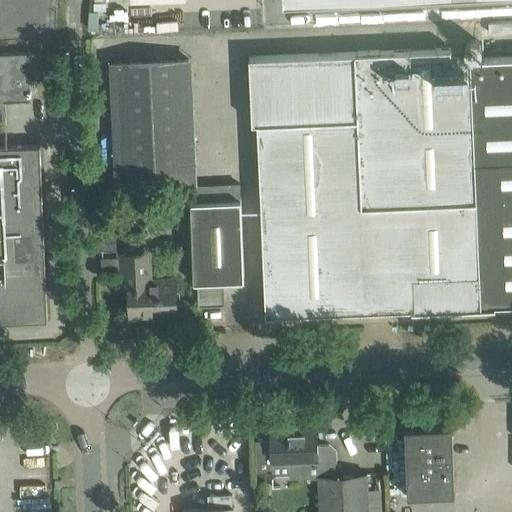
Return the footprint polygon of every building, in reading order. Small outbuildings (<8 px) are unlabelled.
[(511,56),(469,59),(469,58),(451,59),(450,48),(249,56),(252,122),(257,122),(266,314),(412,307),(412,309),(495,306),(495,304),(511,302),(511,56)] [(37,69),(36,51),(0,52),(0,118),(6,118),(6,101),(31,100),(30,79),(27,79),(27,69),(37,69)] [(196,179),(191,56),(108,59),(113,182),(196,179)] [(0,321),(47,319),(40,145),(0,146),(0,321)] [(223,303),(222,279),(244,278),(241,198),(191,200),(194,280),(197,280),(198,305),(223,304),(223,303)] [(116,234),(102,234),(103,250),(117,250),(116,234)] [(121,252),(123,288),(129,288),(130,315),(177,313),(175,276),(152,277),(150,251),(121,252)] [(407,495),(455,493),(452,426),(433,426),(433,422),(423,423),(423,427),(405,428),(407,495)] [(288,429),(270,430),(270,439),(271,462),(297,461),(297,465),(292,465),(289,468),(289,474),(289,478),(300,477),(300,473),(310,473),(310,477),(319,477),(319,475),(321,475),(331,475),(330,468),(337,461),(337,451),(329,444),(318,444),(317,427),(315,427),(315,433),(288,434),(288,429)] [(321,475),(319,475),(319,477),(320,511),(382,511),(381,493),(368,493),(367,473),(331,475),(321,475)] [(208,494),(209,505),(232,504),(232,493),(208,494)]
